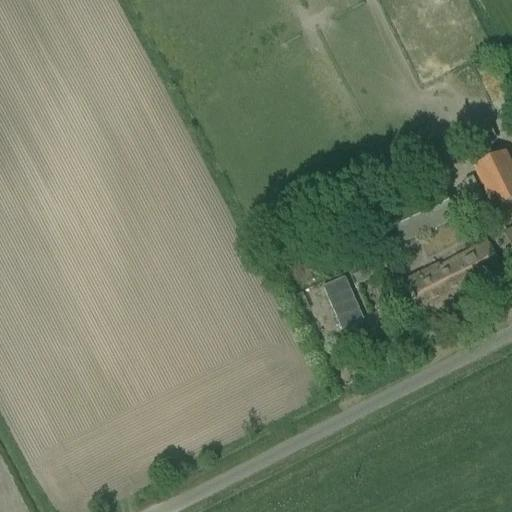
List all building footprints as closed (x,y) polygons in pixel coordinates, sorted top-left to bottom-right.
[(511,163),(506,152),(474,167),(495,212),(511,204),(511,163)] [(453,219),(439,191),(389,216),(404,244),(453,219)] [(502,271),(487,241),(473,248),(474,250),(441,269),(440,266),(405,283),(413,298),(411,299),(418,315),(502,271)] [(353,269),(361,284),(389,270),(382,255),(353,269)] [(324,289),(343,333),(365,323),(346,279),(324,289)]
